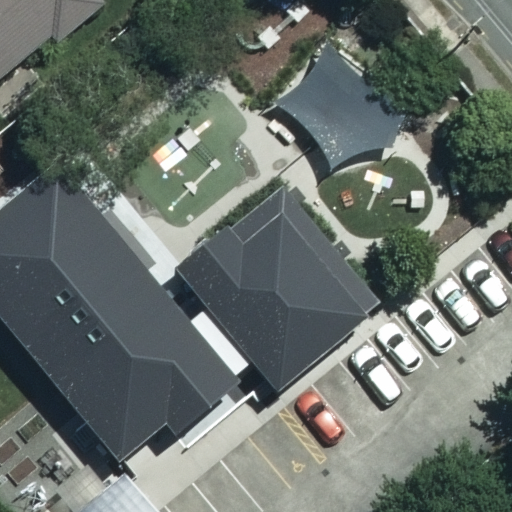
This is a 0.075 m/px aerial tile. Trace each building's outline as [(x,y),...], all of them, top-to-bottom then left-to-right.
[(59,46),(106,4),(101,0),(0,0),(0,71),(45,31),(59,46)] [(324,44),(273,102),(323,166),(353,155),(374,156),(403,104),(324,44)] [(0,210),(0,325),(119,467),(154,437),(166,451),(237,391),(49,169),(0,210)] [(372,310),(275,190),(173,273),(270,393),(372,310)] [(147,511),(121,477),(75,511),(147,511)]
